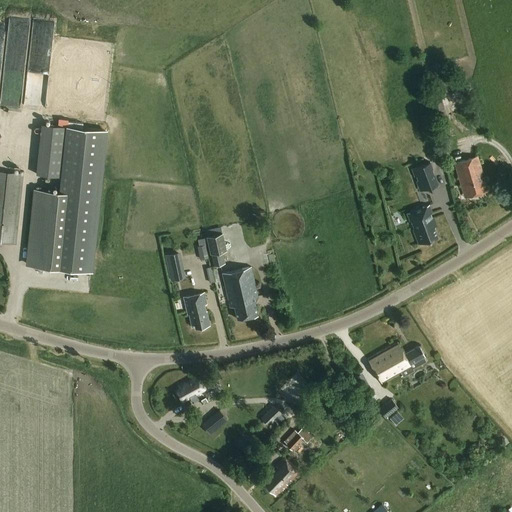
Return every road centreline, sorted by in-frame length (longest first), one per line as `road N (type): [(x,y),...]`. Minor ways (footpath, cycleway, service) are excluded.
road 1 (tertiary): [(139,361),(208,357),(349,323),(511,226)]
road 2 (tertiary): [(257,511),(206,461),(145,424),(136,405),(139,361)]
road 3 (tertiary): [(139,361),(0,325)]
